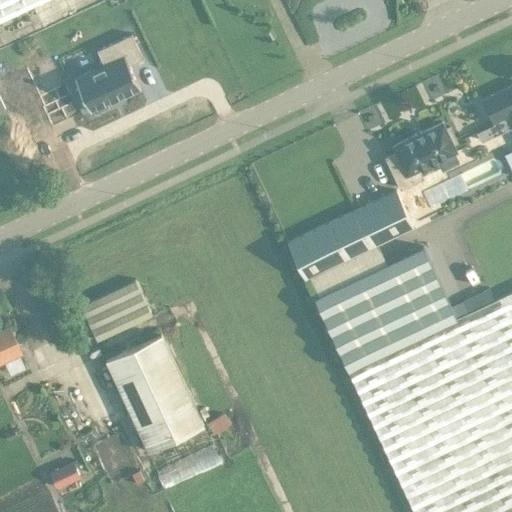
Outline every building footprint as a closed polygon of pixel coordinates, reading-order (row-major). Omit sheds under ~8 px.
[(0,0),(0,17),(36,0),(0,0)] [(80,79),(76,80),(83,94),(86,92),(91,102),(94,100),(96,104),(109,98),(107,94),(141,78),(131,55),(144,49),(132,24),(98,41),(104,55),(75,69),(80,79)] [(81,99),(61,43),(52,47),(50,41),(23,51),(45,112),(81,99)] [(511,104),(511,77),(483,91),(493,113),(511,104)] [(423,169),(419,160),(457,142),(453,135),(458,133),(451,119),(446,121),(443,113),(394,137),(398,144),(387,149),(401,180),(423,169)] [(511,132),(500,138),(511,162),(511,132)] [(306,269),(414,218),(397,182),(289,233),(306,269)] [(348,360),(457,309),(424,237),(314,288),(348,360)] [(83,298),(100,333),(154,308),(138,272),(83,298)] [(511,511),(511,282),(348,360),(419,511),(511,511)] [(22,356),(18,347),(23,344),(11,319),(0,324),(0,355),(10,351),(14,359),(22,356)] [(164,327),(109,353),(151,443),(207,417),(164,327)] [(155,455),(163,474),(220,450),(213,432),(155,455)] [(59,456),(61,461),(53,465),(60,481),(83,470),(75,454),(74,455),(74,453),(74,452),(74,450),(59,456)]
